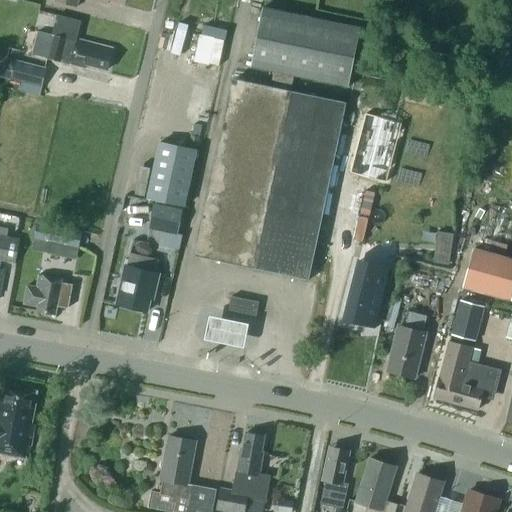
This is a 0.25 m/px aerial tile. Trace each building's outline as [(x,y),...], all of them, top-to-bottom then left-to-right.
[(251,66),(349,86),(361,27),(263,7),(251,66)] [(53,34),(47,58),(85,67),(86,64),(107,69),(113,48),(77,39),(82,22),(57,15),(53,34)] [(193,34),(192,62),(219,63),(220,35),(193,34)] [(46,68),(16,60),(10,81),(41,88),(46,68)] [(195,255),(308,280),(309,279),(308,279),(346,103),(291,91),(294,75),(270,70),(267,86),(233,79),(196,253),(195,255)] [(172,76),(160,81),(171,107),(183,102),(172,76)] [(148,197),(185,205),(197,150),(159,142),(148,197)] [(380,154),(372,201),(407,207),(414,159),(380,154)] [(148,228),(178,234),(183,210),(154,204),(148,228)] [(55,227),(51,243),(79,249),(82,233),(55,227)] [(0,235),(0,260),(2,261),(15,263),(19,240),(8,237),(0,235)] [(463,287),(511,300),(511,299),(511,259),(473,249),(463,287)] [(153,299),(159,274),(155,273),(158,260),(130,253),(127,266),(125,266),(116,303),(147,311),(151,298),(153,299)] [(373,327),(375,328),(390,266),(389,265),(388,267),(358,260),(359,258),(357,257),(342,320),(343,320),(344,318),(374,326),(373,327)] [(24,303),(38,306),(37,310),(56,314),(57,306),(68,308),(72,284),(61,282),(61,279),(46,276),(47,272),(42,271),(41,275),(40,275),(37,287),(27,285),(24,303)] [(228,310),(256,316),(258,302),(231,296),(228,310)] [(451,334),(475,341),(485,306),(460,299),(451,334)] [(423,331),(427,316),(409,311),(405,327),(398,326),(387,371),(388,371),(414,377),(415,378),(426,332),(423,331)] [(250,330),(210,322),(205,346),(246,354),(250,330)] [(500,371),(477,365),(481,349),(449,340),(434,397),(478,409),(483,391),(494,395),(500,371)] [(29,432),(37,391),(5,385),(1,405),(0,404),(0,452),(29,458),(33,433),(29,432)] [(245,511),(248,497),(251,498),(266,501),(271,475),(259,473),(263,452),(262,451),(264,436),(246,432),(243,448),(242,448),(237,471),(238,471),(237,477),(236,477),(234,491),(222,489),(218,508),(230,510),(238,511),(245,511)] [(211,511),(216,492),(188,486),(197,441),(168,436),(160,479),(163,480),(161,493),(151,491),(148,507),(174,511),(173,511),(211,511)] [(321,503),(342,508),(348,484),(342,483),(349,450),(334,447),(329,469),(326,468),(323,480),(328,481),(327,484),(326,484),(321,503)] [(366,511),(394,511),(397,504),(386,500),(397,466),(370,458),(356,501),(368,505),(366,511)] [(434,511),(444,481),(417,473),(405,511),(434,511)] [(496,511),(499,499),(469,490),(462,511),(495,511),(496,511)]
